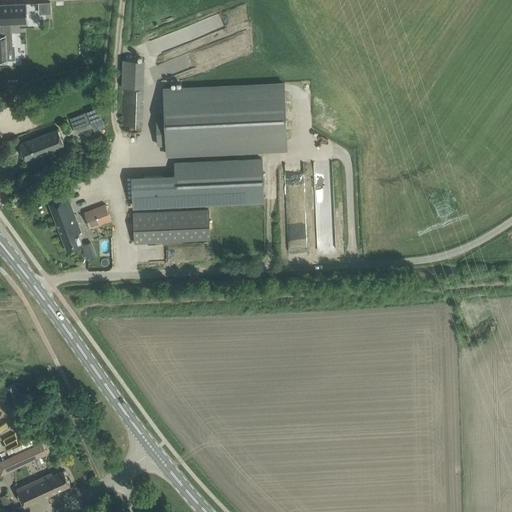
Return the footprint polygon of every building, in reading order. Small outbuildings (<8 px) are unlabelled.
[(26,3),(0,4),(0,23),(9,23),(27,22),(26,3)] [(0,62),(3,63),(3,60),(7,60),(6,46),(12,46),(11,34),(9,34),(9,23),(0,23),(0,62)] [(166,154),(287,149),(284,83),(163,89),(165,118),(156,118),(157,144),(166,144),(166,154)] [(38,97),(37,92),(36,91),(27,93),(29,99),(38,97)] [(70,117),(70,118),(75,133),(92,127),(94,131),(105,126),(98,107),(70,117)] [(26,160),(64,146),(58,129),(20,144),(26,160)] [(98,150),(86,151),(87,159),(99,158),(98,150)] [(133,206),(264,200),(262,159),(175,163),(175,175),(132,177),(133,206)] [(67,196),(49,203),(67,251),(82,245),(78,233),(81,232),(67,196)] [(90,228),(111,220),(105,204),(84,212),(90,228)] [(135,242),(148,242),(210,239),(208,210),(133,213),(135,242)] [(7,387),(12,399),(19,396),(14,384),(7,387)] [(48,454),(42,442),(10,457),(16,468),(48,454)] [(16,489),(24,506),(70,484),(64,470),(53,475),(52,472),(16,489)] [(7,493),(0,496),(0,497),(4,505),(11,502),(7,493)]
